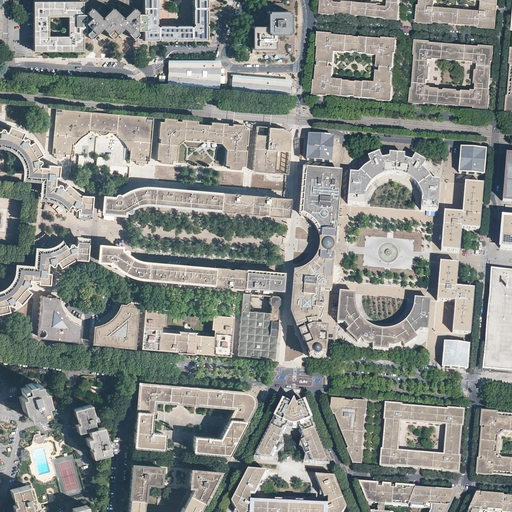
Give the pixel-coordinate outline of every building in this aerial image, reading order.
[(143,39),(206,39),(206,23),(208,23),(207,0),(141,0),(141,13),(138,13),(138,30),(143,31),(143,39)] [(321,0),(321,14),(336,15),(336,14),(358,16),(359,3),(351,2),(346,2),(343,2),(343,3),(335,2),(334,0),(321,0)] [(399,21),(400,6),(399,6),(399,0),(388,0),(387,7),(379,6),(379,5),(376,5),(371,4),(363,3),(362,16),(384,18),(384,19),(399,21)] [(421,0),(421,5),(420,5),(420,6),(419,6),(419,8),(420,8),(419,19),(418,19),(417,21),(419,21),(419,22),(421,22),(421,21),(432,22),(432,23),(434,24),(434,22),(453,23),(453,24),(455,24),(455,23),(456,10),(434,8),(435,0),(479,0),(482,1),(481,12),(459,10),(459,23),(459,24),(460,24),(479,25),(479,27),(481,28),(481,26),(493,27),(493,29),(495,29),(495,27),(496,28),(496,26),(495,26),(496,14),(497,15),(497,13),(495,13),(493,13),(494,6),(496,6),(498,6),(498,4),(497,4),(496,0),(421,0)] [(33,51),(83,50),(82,32),(82,14),(82,1),(33,1),(33,40),(33,51)] [(264,3),(258,3),(257,5),(257,15),(258,16),(259,16),(259,25),(251,25),(250,49),(274,49),(274,34),(289,34),(289,11),(282,10),(282,5),(281,3),(264,3)] [(85,14),(82,14),(82,32),(85,32),(85,35),(90,40),(95,34),(101,40),(107,34),(112,39),(117,34),(122,39),(128,34),(133,39),(138,35),(138,30),(138,13),(138,10),(133,6),(128,11),(123,6),(117,11),(112,6),(107,11),(102,6),(96,11),(91,6),(85,12),(85,14)] [(332,33),(321,32),(319,34),(318,44),(319,45),(318,61),(335,62),(336,51),(347,52),(347,51),(355,52),(356,37),(333,35),(332,33)] [(396,39),(383,38),(383,39),(360,37),(359,52),(367,53),(367,54),(378,55),(377,66),(394,67),(395,53),(397,52),(398,41),(396,39)] [(431,42),(417,41),(415,56),(416,56),(415,70),(430,71),(431,66),(429,65),(429,57),(452,59),(453,45),(431,43),(431,42)] [(479,47),(457,45),(456,60),(474,61),(479,62),(479,63),(478,70),(477,70),(476,75),(488,76),(491,76),(492,62),(493,62),(494,47),(479,46),(479,47)] [(167,64),(166,84),(219,89),(221,77),(221,64),(167,64)] [(315,81),(314,91),(316,95),(321,95),(328,96),(329,95),(351,96),(352,81),(345,80),(344,79),(333,78),(334,66),(318,65),(317,79),(315,81)] [(393,99),(394,88),(392,86),(393,72),(377,70),(376,82),(365,81),(365,82),(357,81),(356,97),(378,99),(379,100),(390,101),(393,99)] [(411,103),(426,104),(426,103),(447,105),(448,104),(449,89),(445,89),(445,90),(439,90),(440,89),(426,87),(427,79),(429,79),(430,75),(415,74),(413,88),(412,88),(411,103)] [(290,81),(232,75),(231,88),(289,93),(289,87),(290,81)] [(489,110),(490,95),(489,95),(490,81),(488,80),(476,79),(476,83),(477,83),(477,90),(476,92),(472,91),(463,90),(463,92),(458,91),(458,90),(453,90),(452,103),(453,105),(474,107),(474,109),(489,110)] [(93,112),(56,109),(52,152),(54,152),(53,155),(56,156),(56,157),(57,158),(58,159),(59,159),(60,158),(62,158),(63,156),(65,156),(65,154),(71,154),(72,145),(74,145),(74,141),(76,138),(80,135),(82,133),(85,133),(88,133),(91,133),(91,131),(99,132),(100,134),(102,135),(105,135),(107,135),(109,134),(111,132),(118,133),(118,135),(121,135),(123,136),(127,138),(132,143),(132,146),(132,149),(130,149),(129,162),(137,162),(138,164),(140,166),(142,165),(144,165),(145,163),(147,163),(148,161),(149,161),(153,117),(126,114),(105,113),(93,112)] [(229,165),(229,168),(241,169),(241,166),(245,166),(247,151),(245,151),(246,145),(247,145),(248,129),(245,129),(245,125),(238,124),(238,126),(224,125),(224,123),(212,122),(212,123),(205,123),(197,122),(198,120),(186,119),(186,121),(179,120),(172,120),(172,118),(164,118),(164,121),(160,121),(159,137),(161,137),(160,142),(158,142),(157,158),(161,159),(160,162),(172,163),(172,160),(176,160),(178,145),(184,139),(192,140),(192,138),(213,140),(213,142),(222,143),(227,149),(226,164),(229,165)] [(289,129),(256,126),(252,170),(264,171),(269,172),(286,173),(289,133),(289,129)] [(0,143),(2,143),(3,144),(7,144),(12,146),(16,149),(18,151),(19,151),(22,155),(24,159),(26,164),(27,166),(27,170),(27,175),(45,178),(45,181),(45,187),(44,196),(50,197),(55,199),(59,201),(62,203),(65,205),(67,208),(69,206),(71,207),(71,209),(72,210),(73,210),(74,210),(75,209),(75,208),(77,208),(77,211),(84,212),(89,213),(90,208),(89,208),(90,201),(91,201),(91,198),(90,197),(88,197),(79,196),(77,196),(78,195),(66,185),(62,189),(60,188),(60,186),(60,185),(59,185),(57,185),(56,186),(54,186),(54,182),(55,178),(57,179),(58,166),(46,165),(46,168),(38,167),(38,164),(39,164),(40,164),(40,163),(40,162),(39,161),(38,160),(37,160),(36,158),(41,155),(33,142),(27,144),(26,143),(27,142),(28,141),(27,140),(26,139),(25,139),(23,140),(21,139),(23,134),(9,127),(6,132),(4,132),(4,131),(3,129),(2,129),(1,129),(0,130),(0,312),(7,311),(8,310),(7,305),(9,304),(10,305),(12,305),(13,304),(14,303),(13,301),(15,300),(19,304),(25,297),(30,292),(26,288),(27,286),(29,286),(30,285),(30,283),(30,282),(29,282),(29,280),(37,280),(37,283),(42,284),(48,284),(48,282),(49,274),(49,272),(47,272),(47,267),(47,265),(50,265),(51,266),(52,266),(53,266),(54,265),(54,264),(56,263),(59,268),(60,267),(73,260),(72,259),(74,259),(74,260),(77,260),(77,259),(82,260),(83,261),(85,261),(85,260),(86,260),(86,256),(85,256),(86,249),(87,250),(87,244),(81,243),(76,243),(75,243),(74,246),(73,246),(72,245),(71,244),(70,244),(69,244),(68,246),(68,247),(67,248),(66,247),(63,244),(60,247),(56,250),(55,250),(53,251),(49,253),(45,253),(40,253),(39,261),(39,266),(38,271),(19,270),(17,278),(17,279),(13,286),(10,290),(6,293),(1,295),(0,295),(0,143)] [(334,137),(309,135),(308,149),(307,160),(332,162),(334,137)] [(485,150),(460,148),(458,173),(483,175),(484,163),(485,150)] [(109,161),(102,161),(103,154),(99,153),(98,160),(91,160),(90,165),(98,166),(97,173),(101,173),(101,166),(109,167),(109,161)] [(357,176),(350,175),(347,204),(364,206),(365,204),(366,198),(368,193),(369,191),(371,188),(372,186),(376,183),(380,181),(382,180),(386,178),(388,178),(393,177),(395,178),(399,178),(404,180),(410,184),(411,184),(414,187),(417,192),(418,194),(419,200),(419,201),(420,204),(420,210),(437,212),(440,182),(432,181),(428,175),(422,169),(425,163),(415,157),(411,163),(404,161),(404,156),(390,155),(389,160),(382,161),(379,154),(368,159),(370,165),(363,170),(357,176)] [(511,156),(507,156),(507,165),(506,176),(509,176),(508,184),(511,184),(511,189),(504,189),(503,202),(511,203),(511,156)] [(311,169),(311,172),(304,171),(302,197),(302,198),(300,218),(307,221),(308,222),(313,227),(316,231),(318,234),(319,241),(319,247),(318,255),(316,259),(312,263),(308,268),(306,269),(302,271),(296,273),(295,279),(294,290),(292,313),(294,318),(297,326),(302,324),(303,327),(304,329),(299,331),(300,334),(304,343),(308,352),(309,356),(312,354),(313,355),(314,356),(317,356),(319,355),(321,353),(323,354),(325,354),(327,327),(317,326),(317,325),(317,323),(319,323),(322,318),(323,313),(324,304),(323,296),(321,294),(320,295),(320,292),(321,289),(330,290),(334,248),(337,205),(340,205),(341,189),(338,189),(340,171),(311,169)] [(462,214),(444,213),(442,240),(441,250),(459,252),(461,229),(479,230),(480,208),(482,185),(464,184),(462,214)] [(104,195),(102,211),(106,211),(109,212),(113,212),(121,213),(123,213),(126,210),(129,207),(131,207),(134,205),(138,204),(139,203),(143,202),(146,202),(149,202),(153,203),(156,203),(166,204),(175,205),(184,205),(193,206),(203,207),(212,208),(223,209),(231,210),(234,210),(236,210),(238,210),(243,211),(246,211),(250,211),(256,212),(262,212),(268,213),(275,214),(278,214),(280,214),(287,215),(288,199),(248,195),(197,191),(150,187),(147,186),(142,186),(134,188),(127,190),(123,192),(122,193),(120,192),(115,193),(114,196),(104,195)] [(511,219),(502,219),(499,248),(511,249),(511,219)] [(102,245),(99,245),(98,260),(108,261),(108,264),(113,266),(115,265),(117,267),(121,270),(129,274),(131,275),(133,275),(137,276),(143,277),(239,286),(265,288),(280,290),(282,274),(274,273),(260,272),(251,271),(246,271),(241,270),(235,270),(230,269),(225,269),(220,268),(215,268),(206,267),(197,266),(188,265),(179,265),(169,264),(161,263),(152,262),(144,262),(144,261),(138,260),(137,260),(132,257),(131,256),(126,254),(124,251),(123,250),(121,246),(117,246),(112,246),(107,245),(102,245)] [(458,264),(440,263),(438,294),(437,301),(455,302),(452,333),(470,334),(472,316),(474,289),(456,288),(458,264)] [(511,269),(491,267),(483,367),(511,369),(511,269)] [(46,295),(40,294),(37,333),(38,335),(41,337),(52,338),(70,340),(76,340),(79,338),(80,326),(78,324),(71,319),(66,315),(65,314),(62,309),(60,305),(59,300),(58,296),(52,295),(51,294),(50,293),(48,293),(47,293),(46,295)] [(275,359),(277,336),(270,335),(271,323),(278,324),(278,315),(280,299),(278,297),(269,296),(268,304),(270,306),(269,313),(248,311),(250,294),(242,293),(237,356),(275,359)] [(355,295),(339,294),(337,324),(341,324),(344,325),(349,329),(346,333),(349,336),(357,343),(360,340),(362,342),(364,344),(371,345),(371,349),(378,350),(388,351),(388,347),(392,347),(395,347),(398,346),(401,344),(404,347),(407,345),(416,339),(414,336),(420,332),(423,332),(426,333),(427,332),(429,301),(414,300),(414,304),(413,309),(411,315),(408,319),(404,322),(402,324),(400,325),(397,328),(392,329),(384,330),(379,330),(373,328),(370,327),(365,324),(363,321),(360,317),(357,312),(355,305),(355,297),(355,295)] [(100,325),(95,326),(94,332),(94,342),(98,342),(108,343),(117,344),(125,345),(133,346),(137,303),(132,303),(132,302),(131,301),(130,300),(129,300),(127,301),(127,302),(122,302),(121,304),(120,307),(117,313),(113,317),(109,320),(105,323),(100,325)] [(142,345),(142,347),(158,348),(163,349),(170,349),(178,350),(182,351),(184,332),(179,331),(179,334),(160,332),(161,325),(163,325),(165,311),(145,309),(145,311),(145,316),(144,327),(143,333),(142,345)] [(233,317),(212,315),(211,329),(214,330),(213,337),(194,335),(194,333),(190,332),(188,351),(192,351),(197,352),(200,352),(205,353),(212,353),(216,354),(225,355),(229,355),(229,352),(230,344),(231,334),(232,326),(232,319),(233,317)] [(455,367),(457,367),(457,368),(467,369),(469,344),(448,343),(444,343),(442,367),(453,368),(453,367),(455,367)] [(41,390),(39,382),(34,384),(33,382),(26,384),(26,386),(21,387),(23,395),(19,396),(23,410),(27,409),(29,417),(34,416),(35,418),(43,415),(42,413),(47,412),(45,404),(48,403),(44,389),(41,390)] [(145,384),(139,383),(138,393),(136,411),(134,439),(133,445),(141,446),(155,447),(162,448),(163,434),(160,433),(152,433),(149,433),(149,426),(150,418),(150,413),(151,413),(151,411),(152,403),(153,399),(158,399),(164,400),(166,402),(169,403),(170,403),(173,403),(177,401),(182,401),(197,403),(200,405),(203,406),(204,406),(207,406),(210,404),(217,405),(230,406),(235,407),(231,414),(226,424),(221,435),(219,439),(207,438),(193,436),(192,450),(227,453),(228,452),(234,439),(235,436),(236,436),(238,433),(251,407),(252,405),(252,404),(252,402),(252,399),(250,395),(248,394),(246,393),(229,391),(212,390),(202,389),(191,388),(169,386),(161,385),(145,384)] [(330,409),(333,416),(334,415),(335,419),(338,426),(347,448),(347,449),(346,450),(350,459),(352,464),(361,464),(362,451),(360,451),(363,416),(365,416),(366,402),(352,401),(352,402),(347,402),(344,402),(344,400),(330,399),(330,409)] [(292,404),(285,400),(283,404),(281,407),(278,413),(274,421),(271,426),(270,428),(267,435),(265,439),(258,452),(254,459),(272,460),(277,461),(276,455),(279,449),(276,448),(285,431),(283,429),(286,429),(287,426),(286,424),(288,425),(290,425),(294,425),(296,425),(297,425),(299,425),(298,427),(299,429),(302,431),(300,432),(306,448),(307,450),(304,452),(306,458),(304,463),(309,464),(329,466),(326,459),(322,449),(318,440),(315,431),(312,422),(307,410),(303,401),(295,405),(294,401),(292,404)] [(88,429),(94,427),(92,419),(96,418),(95,414),(93,415),(90,404),(73,408),(75,416),(76,415),(78,423),(75,424),(75,425),(77,432),(88,429)] [(401,405),(388,404),(387,407),(384,407),(383,420),(385,420),(383,433),(399,434),(400,421),(421,423),(422,408),(401,407),(401,405)] [(462,426),(463,413),(460,413),(460,410),(447,409),(447,410),(426,409),(425,423),(446,425),(445,438),(460,439),(461,426),(462,426)] [(497,413),(482,412),(480,427),(482,427),(481,441),(496,442),(497,434),(503,429),(510,430),(511,416),(497,415),(497,413)] [(94,427),(88,429),(90,436),(85,437),(86,442),(87,445),(90,445),(90,448),(89,448),(91,456),(109,452),(107,445),(110,444),(108,440),(105,441),(101,426),(94,427)] [(43,441),(45,433),(44,433),(41,434),(39,432),(33,434),(31,441),(34,440),(38,443),(43,441)] [(381,449),(380,463),(383,463),(383,466),(396,467),(396,466),(417,468),(418,452),(398,451),(399,438),(383,437),(382,450),(381,449)] [(442,471),(455,472),(456,469),(459,469),(460,456),(458,456),(459,443),(444,442),(443,455),(422,453),(421,468),(442,470),(442,471)] [(477,474),(492,475),(492,473),(506,475),(507,460),(500,460),(495,454),(496,446),(481,445),(479,459),(478,459),(477,474)] [(142,511),(145,481),(158,482),(160,466),(146,465),(132,464),(131,469),(127,511),(196,511),(199,506),(206,495),(211,485),(218,471),(191,468),(189,485),(193,485),(193,487),(179,511),(142,511)] [(266,472),(248,470),(246,474),(242,483),(237,492),(231,503),(236,511),(343,511),(346,509),(343,503),(334,482),(333,479),(316,478),(323,497),(324,499),(327,500),(327,510),(323,509),(297,508),(281,507),(255,505),(250,505),(250,496),(254,496),(256,492),(266,472)] [(381,511),(383,505),(386,505),(386,503),(408,505),(409,504),(415,488),(410,487),(409,489),(406,488),(406,489),(403,489),(403,487),(397,486),(396,488),(393,488),(390,488),(390,486),(388,486),(384,485),(383,487),(380,487),(377,487),(377,485),(360,484),(368,503),(374,504),(373,511),(371,511),(381,511)] [(28,496),(26,487),(11,492),(12,497),(13,497),(15,504),(12,504),(13,511),(19,511),(29,508),(27,501),(31,500),(30,496),(28,496)] [(456,491),(415,488),(409,504),(410,504),(432,506),(430,509),(428,511),(446,511),(448,509),(456,491)] [(501,495),(476,493),(469,507),(471,507),(470,509),(469,510),(468,510),(467,511),(478,511),(479,511),(484,511),(486,511),(486,509),(501,510),(500,511),(505,511),(505,510),(511,510),(511,495),(504,495),(504,496),(502,496),(500,496),(501,495)] [(88,511),(86,503),(71,507),(72,511),(88,511)]
